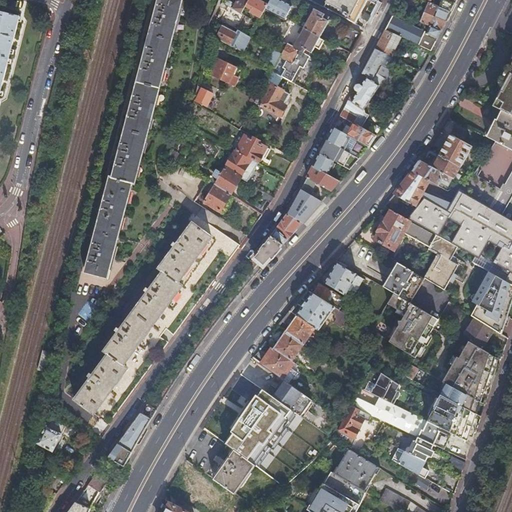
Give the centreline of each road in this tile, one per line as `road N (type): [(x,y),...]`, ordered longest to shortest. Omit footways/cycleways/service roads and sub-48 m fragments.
road 1 (primary): [(139,511),(233,356),(427,123),(496,0)]
road 2 (primary): [(475,0),(393,139),(221,343),(119,511)]
road 3 (residential): [(53,511),(287,191),(393,0)]
road 4 (residential): [(69,4),(16,191),(0,211)]
road 5 (residential): [(511,372),(463,511)]
